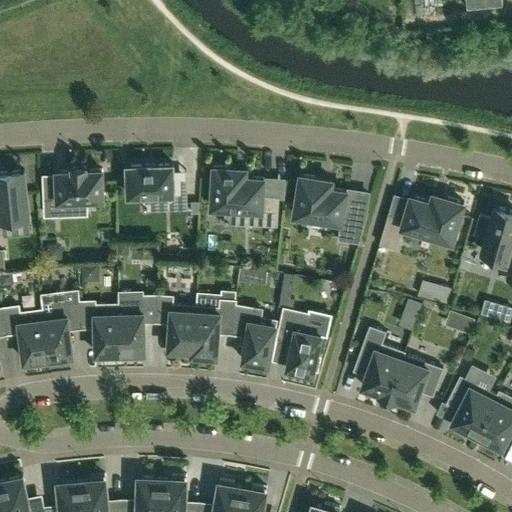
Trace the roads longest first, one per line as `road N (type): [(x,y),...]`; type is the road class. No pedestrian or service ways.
road 1 (residential): [(511,491),(366,419),(257,393),(147,384),(51,388),(0,416)]
road 2 (residential): [(511,172),(347,141),(217,130),(0,135)]
road 3 (residential): [(427,511),(304,460),(251,448),(169,440),(48,449),(0,435)]
